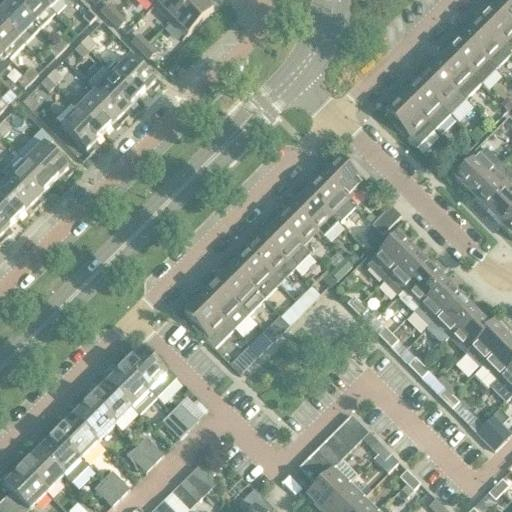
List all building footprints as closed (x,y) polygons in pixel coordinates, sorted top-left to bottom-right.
[(14,0),(11,4),(34,27),(40,33),(55,18),(49,12),(49,11),(38,0),(14,0)] [(38,0),(49,11),(60,0),(38,0)] [(144,0),(154,10),(164,0),(144,0)] [(170,26),(195,0),(164,0),(154,10),(170,26)] [(198,0),(195,0),(170,26),(185,41),(212,14),(198,0)] [(492,0),(488,5),(511,28),(511,0),(502,0),(497,5),(492,0)] [(0,14),(0,24),(24,48),(40,33),(34,27),(11,4),(0,14)] [(477,25),(510,58),(509,56),(511,53),(511,28),(488,5),(483,10),(488,14),(477,25)] [(109,24),(116,17),(107,8),(101,15),(109,24)] [(82,21),(89,28),(95,21),(89,14),(82,21)] [(116,17),(109,24),(118,33),(125,26),(116,17)] [(9,64),(24,48),(0,24),(0,54),(3,58),(9,64)] [(495,73),(510,58),(477,25),(467,35),(462,30),(457,35),(495,73)] [(480,89),(495,73),(457,35),(452,40),(457,45),(446,56),(480,89)] [(140,54),(147,47),(138,38),(131,46),(140,54)] [(81,47),(89,55),(95,49),(87,40),(81,47)] [(55,48),(62,54),(68,48),(61,41),(55,48)] [(82,62),(89,55),(81,47),(73,54),(82,62)] [(147,47),(140,54),(149,63),(156,56),(147,47)] [(54,62),(62,54),(55,48),(48,55),(54,62)] [(461,100),(465,103),(480,89),(446,56),(436,65),(432,60),(426,66),(460,100),(461,100)] [(108,74),(137,103),(146,94),(150,98),(159,90),(129,61),(120,70),(116,66),(108,74)] [(441,111),(449,119),(465,103),(461,100),(460,100),(426,66),(421,70),(426,75),(415,86),(441,112),(441,111)] [(137,103),(108,74),(107,74),(104,71),(87,88),(95,96),(124,125),(131,117),(127,113),(137,103)] [(24,78),(31,85),(37,79),(30,72),(24,78)] [(46,82),(54,90),(61,82),(53,74),(46,82)] [(24,92),(31,85),(24,78),(17,86),(24,92)] [(48,96),(54,90),(46,82),(40,88),(48,96)] [(395,97),(433,135),(449,119),(441,111),(441,112),(415,86),(406,95),(401,90),(395,97)] [(116,132),(124,125),(95,96),(87,103),(83,99),(73,109),(77,113),(102,138),(112,128),(116,132)] [(415,153),(433,135),(395,97),(391,100),(396,105),(384,117),(394,126),(392,128),(400,136),(402,134),(409,142),(407,144),(415,153)] [(511,108),(505,102),(499,108),(507,115),(511,110),(511,108)] [(93,147),(102,138),(77,113),(60,131),(89,160),(98,151),(93,147)] [(491,117),(485,124),(491,130),(498,124),(491,117)] [(0,126),(0,138),(2,141),(9,134),(1,126),(0,126)] [(478,130),(470,138),(477,145),(485,137),(478,130)] [(26,164),(51,189),(60,180),(64,184),(72,176),(47,150),(53,145),(41,133),(18,157),(25,165),(26,164)] [(469,199),(501,167),(485,151),(453,183),(469,199)] [(439,156),(429,166),(430,167),(437,174),(438,175),(448,165),(439,156)] [(41,199),(51,189),(26,164),(25,165),(9,181),(38,211),(45,203),(41,199)] [(316,175),(354,213),(356,212),(349,205),(364,190),(355,181),(357,179),(349,171),(348,173),(338,164),(327,175),(321,170),(316,175)] [(485,214),(511,186),(511,177),(501,167),(469,199),(485,214)] [(340,228),(354,213),(316,175),(311,181),(316,186),(307,195),(338,226),(340,228)] [(30,218),(38,211),(9,181),(0,190),(0,207),(16,224),(26,214),(30,218)] [(501,230),(511,218),(511,186),(485,214),(501,230)] [(324,241),(338,226),(307,195),(297,204),(291,199),(286,204),(324,241)] [(277,225),(303,250),(315,238),(319,242),(321,240),(323,242),(324,241),(286,204),(281,209),(287,215),(277,225)] [(7,233),(16,224),(0,207),(0,241),(3,245),(11,237),(7,233)] [(382,239),(392,230),(401,221),(390,211),(371,229),(382,239)] [(511,218),(501,230),(511,241),(511,218)] [(256,234),(294,272),(309,257),(303,250),(277,225),(267,235),(261,229),(256,234)] [(371,230),(368,233),(368,242),(372,246),(379,238),(371,230)] [(279,288),(294,272),(256,234),(251,240),(256,245),(246,255),(279,288)] [(381,284),(412,253),(397,238),(371,263),(372,263),(366,269),(381,284)] [(343,261),(351,268),(359,261),(351,253),(343,261)] [(397,300),(428,269),(412,253),(381,284),(397,300)] [(264,303),(279,288),(246,255),(236,266),(230,260),(225,265),(264,303)] [(343,262),(329,277),(335,283),(337,285),(351,271),(349,268),(343,262)] [(247,321),(264,303),(225,265),(220,270),(226,276),(215,286),(247,321)] [(428,269),(397,300),(412,315),(418,310),(418,309),(443,284),(428,269)] [(418,309),(418,310),(412,315),(428,331),(459,299),(443,284),(418,309)] [(234,334),(247,321),(215,286),(205,296),(200,291),(195,296),(234,334)] [(215,353),(234,334),(195,296),(190,301),(195,306),(184,317),(193,326),(191,328),(199,336),(201,334),(209,342),(206,345),(215,353)] [(449,340),(474,315),(459,299),(428,331),(425,333),(441,348),(448,340),(449,340)] [(352,313),(359,306),(353,301),(347,308),(352,313)] [(359,306),(352,313),(360,321),(367,314),(359,306)] [(464,356),(493,327),(492,326),(488,329),(474,315),(449,340),(464,356)] [(272,327),(264,335),(271,342),(274,344),(282,337),(272,327)] [(483,368),(509,342),(493,327),(464,356),(480,372),(483,368)] [(383,344),(390,337),(383,331),(377,338),(383,344)] [(271,342),(264,335),(257,342),(264,349),(271,342)] [(390,337),(383,344),(390,351),(397,345),(390,337)] [(499,383),(511,369),(511,345),(509,342),(483,368),(499,383)] [(123,370),(156,403),(177,383),(168,374),(165,377),(137,348),(129,357),(132,361),(123,370)] [(238,360),(230,368),(240,378),(249,370),(238,360)] [(414,375),(421,368),(414,361),(407,368),(414,375)] [(421,368),(414,375),(421,381),(427,375),(421,368)] [(511,369),(499,383),(491,391),(506,406),(511,400),(511,369)] [(102,383),(131,412),(139,420),(144,415),(144,408),(151,408),(156,403),(123,370),(114,379),(110,375),(102,383)] [(89,404),(114,429),(131,412),(102,383),(94,391),(98,395),(89,404)] [(445,406),(452,399),(445,393),(438,399),(445,406)] [(452,399),(445,406),(451,412),(458,406),(452,399)] [(68,417),(97,446),(114,429),(89,404),(80,413),(76,409),(68,417)] [(170,417),(188,435),(197,426),(179,408),(170,417)] [(80,463),(97,446),(68,417),(60,425),(64,429),(55,438),(80,463)] [(161,426),(179,444),(188,435),(170,417),(161,426)] [(350,419),(341,428),(360,446),(369,437),(350,419)] [(475,423),(468,429),(476,437),(483,430),(475,423)] [(483,430),(476,437),(494,456),(508,442),(490,423),(483,430)] [(341,428),(333,437),(351,455),(360,446),(341,428)] [(333,437),(324,446),(342,464),(351,455),(333,437)] [(88,471),(80,463),(55,438),(46,447),(42,443),(34,451),(63,480),(71,488),(76,483),(76,476),(83,476),(88,471)] [(136,451),(154,469),(163,460),(145,442),(136,451)] [(324,446),(315,455),(333,473),(342,464),(324,446)] [(376,458),(382,452),(378,447),(371,454),(376,458)] [(46,497),(63,480),(34,451),(26,459),(30,462),(21,472),(46,497)] [(127,460),(145,478),(154,469),(136,451),(127,460)] [(382,452),(376,458),(384,467),(391,460),(382,452)] [(315,455),(306,463),(324,482),(331,476),(333,473),(315,455)] [(306,463),(297,472),(315,490),(324,482),(306,463)] [(0,486),(10,497),(0,506),(0,510),(4,511),(31,511),(46,497),(21,472),(12,481),(8,477),(0,484),(0,486)] [(188,480),(206,498),(215,490),(197,472),(188,480)] [(405,488),(412,481),(405,474),(398,481),(405,488)] [(102,485),(120,503),(129,494),(111,476),(102,485)] [(315,490),(305,500),(316,511),(322,511),(345,489),(331,476),(324,482),(315,490)] [(197,507),(206,498),(188,480),(179,489),(197,507)] [(412,481),(405,488),(412,495),(419,488),(412,481)] [(494,491),(501,498),(508,491),(501,484),(494,491)] [(93,494),(111,511),(120,503),(102,485),(93,494)] [(345,489),(322,511),(351,511),(359,504),(345,489)] [(495,504),(501,498),(494,491),(488,497),(495,504)] [(239,511),(270,511),(253,494),(238,510),(239,511)]
